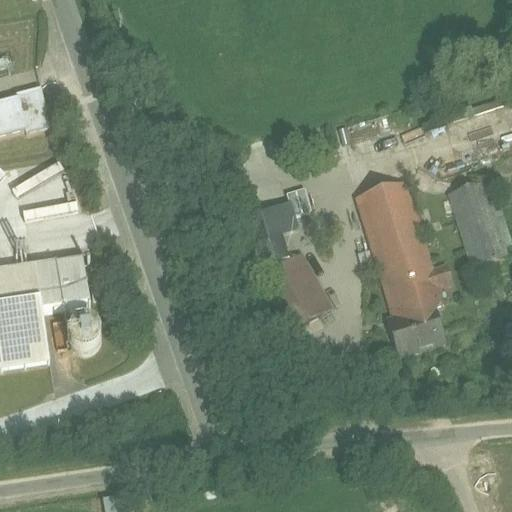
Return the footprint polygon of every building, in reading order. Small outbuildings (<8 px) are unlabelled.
[(0,139),(26,133),(27,137),(52,131),(41,88),(16,95),(17,99),(0,103),(0,139)] [(511,238),(497,192),(451,206),(475,281),(511,268),(511,266),(509,257),(511,256),(511,238)] [(447,315),(411,193),(358,208),(394,330),(439,317),(447,315)] [(81,206),(28,217),(30,226),(83,215),(81,206)] [(301,241),(291,215),(247,232),(257,258),(301,241)] [(0,376),(51,369),(43,317),(91,310),(81,252),(0,265),(0,376)] [(337,320),(305,266),(262,291),(293,345),(303,339),(337,320)] [(388,332),(401,373),(451,358),(439,317),(394,330),(388,332)] [(89,359),(94,357),(97,354),(100,349),(100,344),(99,340),(97,335),(93,332),(89,330),(84,330),(79,331),(75,334),(72,337),(71,342),(70,347),(72,351),(75,356),(79,358),(84,360),(89,359)] [(110,511),(139,511),(138,497),(110,499),(110,511)]
